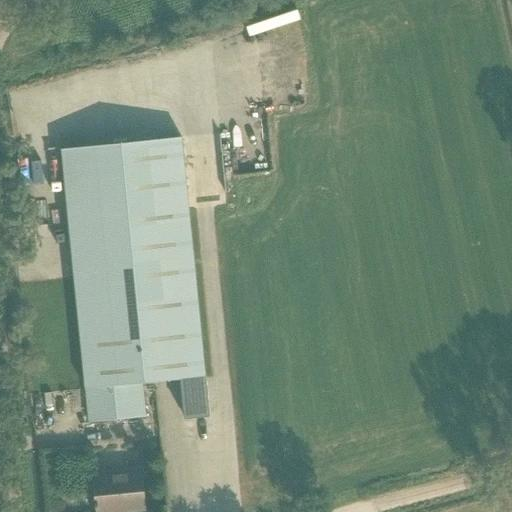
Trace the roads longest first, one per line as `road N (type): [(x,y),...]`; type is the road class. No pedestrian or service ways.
road 1 (unclassified): [(16,511),(0,346)]
road 2 (track): [(369,508),(511,467)]
